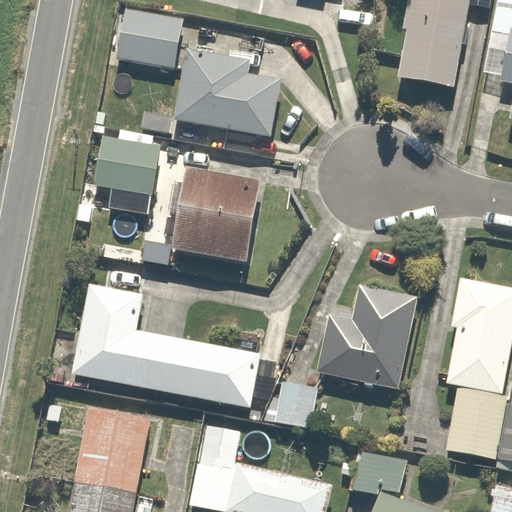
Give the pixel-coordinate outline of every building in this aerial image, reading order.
[(466,28),(471,0),(410,0),(397,82),(454,92),(462,47),(467,48),(470,28),(466,28)] [(180,21),(121,12),(113,63),(172,72),(180,21)] [(511,33),(509,39),(493,36),(486,76),(500,78),(499,84),(511,86),(511,101),(508,126),(511,127),(511,33)] [(253,62),(186,51),(174,124),(270,140),(280,84),(250,79),(253,62)] [(149,221),(159,153),(151,151),(153,137),(116,131),(114,146),(99,143),(88,211),(149,221)] [(248,267),(263,184),(187,170),(185,184),(176,182),(169,216),(178,220),(172,253),(248,267)] [(502,401),(511,351),(511,291),(462,281),(451,330),(459,331),(446,389),(502,401)] [(251,412),(261,360),(137,336),(145,296),(88,285),(70,378),(251,412)] [(327,316),(315,376),(397,391),(415,295),(358,285),(351,321),(327,316)] [(308,432),(315,391),(280,385),(273,426),(308,432)] [(511,410),(505,409),(494,470),(511,473),(511,410)] [(151,422),(87,411),(74,485),(138,497),(151,422)] [(205,511),(327,511),(333,491),(202,460),(191,508),(205,511)] [(489,511),(511,511),(511,486),(494,484),(489,511)] [(134,511),(138,497),(74,485),(69,511),(134,511)] [(433,511),(383,493),(375,511),(433,511)]
